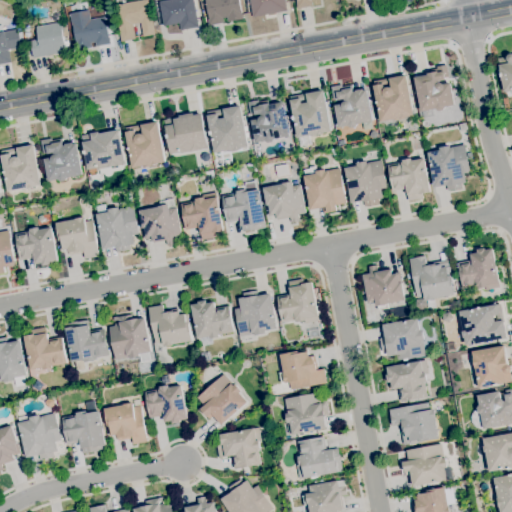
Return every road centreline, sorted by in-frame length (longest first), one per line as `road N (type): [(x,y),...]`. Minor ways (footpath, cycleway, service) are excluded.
road 1 (residential): [(0,309),(511,210)]
road 2 (tertiary): [(511,9),(0,106)]
road 3 (residential): [(332,247),(381,511)]
road 4 (residential): [(464,19),(511,213)]
road 5 (residential): [(4,511),(25,498),(188,465)]
